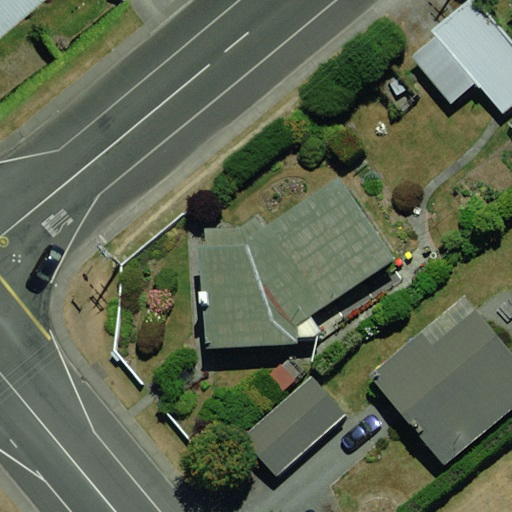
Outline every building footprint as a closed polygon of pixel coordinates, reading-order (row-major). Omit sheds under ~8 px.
[(0,0),(0,19),(22,0),(0,0)] [(511,49),(478,3),(410,53),(456,115),(511,74),(511,49)] [(269,254),(216,251),(210,348),(292,343),(413,264),(362,189),(269,254)] [(511,342),(486,308),(383,385),(438,458),(511,403),(511,342)] [(317,380),(230,441),(255,477),(342,416),(317,380)]
